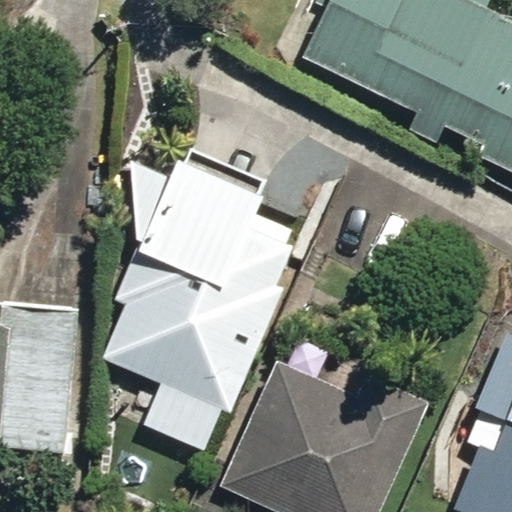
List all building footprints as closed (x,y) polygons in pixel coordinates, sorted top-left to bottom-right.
[(511,153),(511,0),(331,0),(346,7),(326,48),(507,135),(501,149),(511,153)] [(92,359),(220,413),(271,290),(260,285),(276,247),(231,228),(245,197),(158,162),(99,301),(113,308),(92,359)] [(0,448),(62,455),(63,432),(53,432),(55,311),(0,305),(0,448)] [(441,510),(446,511),(511,511),(511,338),(496,332),(454,408),(490,422),(478,453),(465,448),(441,510)] [(209,488),(265,511),(367,511),(412,406),(347,378),(340,396),(262,363),(209,488)]
